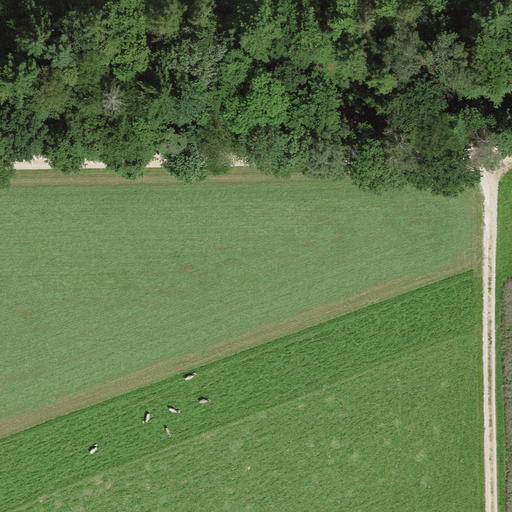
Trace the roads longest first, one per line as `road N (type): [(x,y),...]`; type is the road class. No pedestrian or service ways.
road 1 (track): [(511,157),(0,167)]
road 2 (track): [(486,511),(485,157)]
